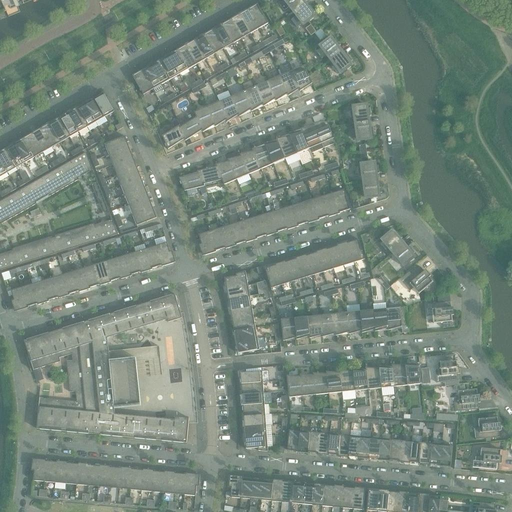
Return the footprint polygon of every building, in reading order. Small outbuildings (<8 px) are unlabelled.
[(304,3),(301,0),(282,0),(288,8),(289,7),(293,12),(304,3)] [(314,17),(312,14),(315,12),(310,6),(307,8),(304,3),(293,12),(297,16),(291,21),(297,28),(303,24),(303,25),(314,17)] [(268,24),(257,5),(249,10),(259,29),(268,24)] [(259,29),(249,10),(240,15),(251,34),(259,29)] [(251,34),(240,15),(231,20),(242,39),(250,34),(251,34)] [(242,39),(231,20),(222,25),(233,44),(241,39),(242,39)] [(317,32),(311,24),(305,29),(311,37),(314,34),(317,32)] [(233,44),(222,25),(213,30),(224,49),(232,44),(233,44)] [(326,37),(320,29),(317,32),(314,34),(320,41),(326,37)] [(224,49),(213,30),(204,35),(215,54),(223,49),(224,49)] [(215,54),(204,35),(195,41),(206,59),(214,54),(215,54)] [(341,52),(338,47),(340,46),(335,39),(333,41),(331,38),(320,47),(321,48),(315,52),(321,60),(327,55),(331,60),(341,52)] [(206,59),(195,41),(186,46),(197,65),(206,59)] [(197,65),(186,46),(177,51),(188,70),(197,65)] [(188,70),(177,51),(168,56),(179,75),(188,70)] [(350,63),(352,61),(347,55),(345,57),(341,52),(331,60),(334,65),(333,66),(339,74),(340,72),(341,74),(352,65),(350,63)] [(179,75),(168,56),(159,61),(170,80),(179,75)] [(170,80),(159,61),(151,66),(161,85),(170,80)] [(161,85),(151,66),(142,71),(153,90),(155,94),(164,89),(161,85)] [(300,92),(312,84),(304,66),(291,72),(299,90),(300,92)] [(348,70),(343,74),(347,79),(352,75),(348,70)] [(153,90),(142,71),(132,76),(143,95),(153,90)] [(299,90),(291,72),(279,77),(287,96),(288,97),(299,90)] [(287,96),(279,77),(267,82),(275,100),(276,102),(287,95),(287,96)] [(275,100),(267,82),(255,87),(263,105),(263,107),(264,107),(275,100)] [(263,105),(255,87),(243,92),(251,110),(251,112),(252,112),(263,105)] [(238,115),(230,97),(228,92),(217,96),(219,102),(218,102),(226,121),(227,123),(227,122),(238,115)] [(251,110),(243,92),(230,97),(238,115),(239,117),(240,117),(251,110)] [(105,117),(114,112),(103,93),(94,99),(105,117)] [(105,117),(94,99),(85,104),(96,122),(98,127),(107,122),(105,117)] [(226,121),(218,102),(206,108),(214,126),(215,128),(226,121)] [(96,122),(85,104),(76,109),(87,128),(96,122)] [(371,116),(370,108),(367,109),(367,106),(353,107),(353,109),(350,109),(351,119),(355,118),(355,124),(369,122),(368,117),(371,116)] [(214,126),(206,108),(195,113),(202,132),(203,133),(214,126)] [(87,128),(76,109),(67,114),(78,133),(87,128)] [(202,132),(195,113),(194,112),(194,111),(186,115),(190,122),(180,128),(185,140),(185,141),(202,131),(202,132)] [(78,133),(67,114),(59,119),(69,138),(78,133)] [(69,138),(59,119),(50,124),(60,143),(69,138)] [(180,128),(179,124),(177,120),(172,122),(175,129),(162,137),(168,150),(184,139),(185,140),(180,128)] [(336,143),(335,140),(326,121),(313,124),(313,126),(323,148),(336,143)] [(374,136),(373,128),(370,128),(369,122),(355,124),(356,130),(353,131),(354,140),(358,140),(358,141),(371,139),(371,136),(374,136)] [(60,143),(50,124),(41,129),(52,148),(60,143)] [(311,154),(323,148),(313,126),(300,129),(301,131),(309,149),(311,154)] [(52,148),(41,129),(32,134),(43,153),(52,148)] [(309,149),(301,131),(288,134),(289,136),(297,154),(309,149)] [(43,153),(32,134),(23,139),(34,158),(43,153)] [(297,154),(289,136),(276,139),(277,141),(285,159),(297,154)] [(129,147),(125,137),(105,145),(108,155),(129,147)] [(341,137),(335,140),(336,143),(338,147),(345,144),(341,137)] [(34,158),(23,139),(14,144),(25,163),(34,158)] [(273,164),(285,159),(277,141),(264,145),(265,147),(273,164)] [(25,163),(14,144),(5,149),(16,168),(25,163)] [(133,157),(129,147),(108,155),(113,165),(133,157)] [(261,170),(273,164),(265,147),(252,150),(252,151),(261,170)] [(16,168),(5,149),(0,152),(0,160),(7,173),(16,168)] [(261,170),(252,151),(253,152),(240,155),(241,157),(249,175),(261,170)] [(49,197),(79,180),(78,179),(92,170),(86,154),(86,153),(85,153),(0,202),(0,224),(0,225),(36,204),(36,203),(48,196),(49,197)] [(137,167),(133,157),(113,165),(117,175),(137,167)] [(236,180),(249,175),(241,157),(228,160),(228,161),(236,180)] [(236,180),(228,161),(228,162),(215,165),(216,167),(224,185),(236,180)] [(379,174),(378,166),(375,166),(375,163),(361,165),(361,167),(355,168),(356,177),(363,176),(363,182),(377,180),(376,174),(379,174)] [(141,178),(137,168),(137,167),(117,175),(121,186),(141,178)] [(224,185),(216,167),(197,172),(198,174),(205,189),(219,186),(220,188),(225,186),(224,185)] [(205,189),(198,174),(179,178),(184,192),(199,188),(202,195),(207,193),(205,189)] [(145,188),(141,178),(121,186),(125,196),(145,188)] [(382,193),(381,185),(378,186),(377,180),(363,182),(364,188),(363,188),(364,197),(366,197),(366,199),(379,197),(379,194),(382,193)] [(100,190),(97,182),(91,184),(94,192),(100,190)] [(149,198),(145,188),(125,196),(129,206),(149,198)] [(350,210),(344,190),(333,194),(340,213),(350,210)] [(340,213),(333,194),(323,197),(329,217),(340,214),(340,213)] [(329,217),(323,197),(313,200),(319,219),(328,216),(329,218),(329,217)] [(153,208),(149,198),(129,206),(133,216),(153,208)] [(319,219),(313,200),(302,203),(309,224),(319,220),(319,219)] [(108,210),(105,202),(99,205),(102,213),(108,210)] [(309,224),(302,203),(292,206),(298,226),(308,223),(308,224),(309,224)] [(299,227),(298,226),(292,206),(282,209),(288,230),(299,227)] [(157,218),(153,208),(133,216),(137,226),(157,218)] [(288,230),(282,209),(271,213),(278,233),(278,232),(287,229),(288,230)] [(278,233),(271,213),(261,216),(267,237),(278,233)] [(267,237),(261,216),(250,219),(257,238),(266,236),(267,237)] [(257,240),(257,238),(250,219),(240,222),(247,243),(257,240)] [(1,271),(117,235),(117,234),(112,220),(94,226),(94,224),(55,238),(52,239),(51,237),(12,249),(13,251),(0,254),(0,270),(0,271),(1,271)] [(247,243),(240,222),(230,226),(236,246),(237,246),(236,245),(246,242),(246,243),(247,243)] [(236,246),(230,226),(220,229),(226,249),(236,246)] [(226,249),(220,229),(209,232),(216,251),(225,248),(225,249),(226,249)] [(403,244),(400,240),(402,238),(397,232),(394,234),(392,231),(382,240),(383,241),(382,243),(388,250),(389,249),(393,253),(403,244)] [(216,252),(216,251),(209,232),(198,235),(201,244),(199,245),(202,257),(216,252)] [(365,260),(358,240),(348,243),(354,263),(365,260)] [(348,243),(348,242),(337,245),(343,266),(354,263),(348,243)] [(176,263),(172,251),(170,252),(167,243),(156,246),(162,267),(176,263)] [(414,257),(412,255),(415,253),(409,247),(407,249),(403,244),(393,253),(397,258),(396,259),(402,266),(403,265),(404,266),(414,257)] [(343,266),(337,245),(337,246),(337,247),(327,250),(333,270),(343,266)] [(162,267),(156,246),(146,249),(152,270),(152,269),(162,266),(162,267)] [(152,270),(146,249),(135,253),(142,273),(152,270)] [(327,250),(327,249),(316,252),(323,273),(333,270),(327,250)] [(323,273),(316,252),(316,253),(307,256),(313,276),(323,273)] [(142,273),(135,253),(125,256),(131,277),(132,276),(131,275),(141,272),(141,273),(142,273)] [(307,256),(306,255),(296,258),(302,279),(313,276),(307,256)] [(131,277),(125,256),(115,259),(121,280),(131,277)] [(302,279),(296,258),(295,258),(296,260),(286,262),(292,282),(302,279)] [(121,280),(115,259),(104,262),(111,283),(111,282),(120,279),(121,280)] [(286,262),(286,261),(275,265),(281,285),(292,282),(286,262)] [(111,283),(104,262),(94,265),(100,286),(111,283)] [(410,264),(404,269),(407,273),(413,268),(410,264)] [(100,286),(94,265),(84,269),(90,289),(90,288),(100,285),(100,286)] [(281,285),(275,265),(275,266),(265,269),(270,288),(281,285)] [(433,282),(429,278),(431,276),(426,270),(424,272),(420,267),(402,283),(410,292),(411,291),(410,291),(413,288),(418,295),(425,289),(427,290),(428,290),(429,290),(431,290),(432,288),(433,287),(433,285),(432,283),(433,282)] [(90,289),(84,269),(73,272),(80,293),(90,289)] [(80,293),(73,272),(63,275),(69,296),(70,296),(69,294),(79,291),(79,293),(80,293)] [(248,285),(245,272),(236,275),(236,276),(235,277),(224,279),(226,289),(248,285)] [(69,296),(63,275),(53,278),(58,298),(59,299),(69,296)] [(58,298),(53,278),(42,281),(49,302),(49,301),(58,298)] [(49,302),(42,281),(32,285),(38,305),(49,302)] [(390,288),(385,282),(381,285),(387,291),(390,288)] [(399,289),(394,284),(391,287),(395,292),(399,289)] [(38,305),(32,285),(22,288),(28,308),(28,307),(38,304),(38,305)] [(250,296),(248,286),(248,285),(226,289),(228,300),(250,296)] [(28,308),(22,288),(11,291),(14,300),(11,301),(15,313),(28,308)] [(162,376),(159,347),(108,352),(107,339),(167,320),(168,323),(182,319),(181,314),(175,295),(86,322),(93,344),(100,411),(98,435),(186,443),(188,424),(189,419),(174,417),(174,420),(115,414),(114,407),(141,404),(139,378),(162,376)] [(252,307),(250,297),(250,296),(228,300),(230,311),(252,307)] [(452,322),(452,316),(454,316),(453,308),(451,308),(450,302),(446,302),(446,297),(437,299),(438,303),(427,304),(428,317),(429,317),(429,316),(432,316),(433,324),(443,323),(443,328),(443,329),(453,328),(453,327),(452,327),(451,322),(452,322)] [(254,318),(252,307),(230,311),(232,322),(254,318)] [(409,333),(406,307),(386,309),(387,329),(388,329),(388,331),(401,327),(402,334),(409,333)] [(387,329),(386,309),(373,311),(374,330),(375,330),(375,332),(387,329)] [(374,330),(373,311),(360,312),(361,332),(362,331),(362,334),(374,330)] [(361,332),(360,312),(347,313),(347,333),(348,333),(349,335),(361,332)] [(347,333),(347,313),(334,315),(334,334),(335,334),(336,336),(347,333)] [(334,334),(334,315),(321,316),(321,336),(322,335),(322,338),(323,338),(334,334)] [(321,336),(321,316),(307,317),(308,337),(309,337),(309,339),(310,339),(321,336)] [(308,337),(307,317),(294,319),(295,338),(296,338),(296,340),(308,337)] [(255,328),(254,318),(232,322),(234,332),(255,328)] [(295,338),(294,319),(281,320),(283,342),(295,338)] [(100,411),(93,344),(86,322),(24,341),(33,371),(34,371),(33,370),(60,362),(59,359),(72,355),(72,361),(67,362),(70,393),(75,392),(76,402),(40,399),(40,398),(39,398),(36,429),(98,435),(100,411)] [(257,339),(255,328),(234,332),(236,343),(257,339)] [(259,350),(257,339),(236,343),(237,350),(238,350),(239,354),(259,350)] [(460,375),(459,367),(457,367),(456,361),(455,361),(455,356),(456,356),(446,357),(447,362),(437,363),(438,371),(436,372),(436,371),(435,371),(437,383),(458,381),(458,375),(460,375)] [(407,386),(406,364),(405,364),(405,366),(393,366),(394,387),(407,386)] [(421,384),(419,365),(406,364),(407,386),(421,384)] [(394,387),(393,366),(392,366),(392,368),(380,367),(381,388),(394,387)] [(381,388),(380,367),(379,367),(379,369),(367,368),(368,390),(381,388)] [(368,390),(367,368),(365,368),(366,370),(353,370),(355,391),(368,390)] [(355,391),(353,370),(352,370),(352,372),(340,371),(342,393),(355,391)] [(263,383),(262,371),(242,373),(242,377),(241,378),(241,384),(263,383)] [(342,393),(340,371),(339,371),(339,373),(327,372),(329,394),(342,393)] [(329,394),(327,372),(326,372),(326,374),(314,374),(316,395),(329,394)] [(316,395),(314,374),(313,374),(313,376),(301,375),(302,397),(316,395)] [(302,397),(301,375),(300,375),(300,377),(287,376),(289,398),(302,397)] [(264,394),(263,383),(241,384),(242,395),(264,394)] [(480,403),(479,395),(477,396),(477,390),(458,392),(459,400),(455,400),(454,400),(455,412),(479,410),(478,403),(480,403)] [(271,403),(271,393),(264,394),(242,395),(243,406),(264,404),(271,403)] [(265,415),(264,404),(243,406),(243,417),(265,415)] [(501,431),(500,423),(498,424),(497,418),(496,418),(496,413),(497,413),(497,412),(487,413),(487,414),(488,419),(478,420),(479,428),(475,428),(475,427),(474,428),(476,440),(499,437),(499,431),(501,431)] [(266,426),(265,415),(243,417),(244,428),(266,426)] [(267,437),(266,426),(244,428),(245,438),(267,437)] [(298,453),(300,431),(289,430),(287,451),(297,452),(297,453),(298,453)] [(308,454),(310,432),(300,431),(298,453),(308,454)] [(358,459),(360,437),(361,432),(351,431),(350,436),(348,458),(349,458),(349,457),(358,458),(358,459)] [(318,455),(320,433),(310,432),(308,454),(308,453),(318,454),(317,455),(318,455)] [(328,456),(330,434),(320,433),(318,455),(328,456)] [(338,457),(340,435),(330,434),(328,456),(329,455),(338,456),(338,457)] [(348,458),(350,436),(340,435),(338,457),(348,458)] [(268,452),(267,437),(245,438),(246,450),(258,449),(258,450),(258,451),(268,452)] [(369,460),(371,438),(360,437),(358,459),(369,460)] [(378,461),(381,439),(371,438),(369,460),(369,459),(379,459),(378,461)] [(389,462),(391,440),(381,439),(378,461),(389,462)] [(399,463),(401,441),(391,440),(389,462),(390,462),(390,460),(399,461),(399,463)] [(409,464),(411,442),(401,441),(399,463),(409,464)] [(420,465),(422,443),(411,442),(409,464),(410,464),(410,462),(419,463),(419,465),(420,465)] [(430,466),(432,444),(422,443),(420,465),(430,466)] [(440,467),(442,445),(432,444),(430,466),(430,464),(440,465),(439,466),(440,467)] [(451,468),(453,446),(442,445),(440,467),(451,468)] [(501,464),(502,457),(500,456),(501,450),(481,449),(481,457),(477,456),(476,456),(475,468),(499,470),(499,464),(501,464)] [(44,482),(46,460),(32,459),(31,471),(34,471),(33,481),(44,482)] [(55,483),(57,461),(56,463),(47,462),(47,460),(46,460),(44,482),(55,483)] [(462,471),(462,460),(454,460),(453,470),(462,471)] [(66,484),(68,462),(57,461),(55,483),(66,484)] [(76,485),(78,463),(78,465),(68,464),(68,463),(68,462),(66,484),(76,485)] [(87,486),(89,464),(78,463),(76,485),(87,486)] [(98,487),(100,466),(99,467),(90,466),(90,465),(89,464),(87,486),(98,487)] [(109,488),(111,467),(100,466),(98,487),(109,488)] [(120,489),(122,468),(121,468),(121,469),(111,468),(111,467),(109,488),(120,489)] [(130,490),(132,469),(122,468),(120,489),(130,490)] [(141,491),(143,470),(143,471),(133,470),(133,469),(132,469),(130,490),(141,491)] [(152,492),(154,471),(143,470),(141,491),(152,492)] [(163,493),(165,472),(164,472),(164,473),(154,472),(154,471),(152,492),(163,493)] [(173,494),(175,473),(165,472),(163,493),(173,494)] [(184,495),(186,474),(186,475),(176,474),(176,473),(175,473),(173,494),(184,495)] [(199,487),(200,475),(186,474),(184,495),(195,496),(196,487),(199,487)] [(241,499),(243,477),(229,476),(228,488),(231,488),(230,498),(241,499)] [(251,500),(253,478),(252,479),(243,478),(243,477),(241,499),(251,500)] [(261,501),(263,479),(253,478),(251,500),(261,501)] [(271,502),(273,480),(273,481),(263,480),(264,479),(263,479),(261,501),(271,502)] [(281,503),(283,481),(273,480),(271,502),(281,503)] [(291,504),(294,482),(293,482),(293,483),(284,482),(284,481),(283,481),(281,503),(291,504)] [(302,505),(304,483),(294,482),(291,504),(302,505)] [(312,505),(314,484),(314,485),(304,484),(304,483),(302,505),(312,505)] [(322,506),(324,485),(314,484),(312,505),(322,506)] [(332,507),(334,486),(334,487),(324,486),(325,485),(324,485),(322,506),(332,507)] [(342,508),(345,487),(334,486),(332,507),(342,508)] [(352,509),(355,488),(354,488),(354,489),(345,488),(345,487),(342,508),(352,509)] [(363,510),(365,489),(355,488),(352,509),(363,510)] [(377,511),(379,490),(378,491),(368,490),(366,511),(377,511)] [(380,511),(387,511),(389,491),(379,490),(377,511),(380,511)] [(397,511),(399,492),(399,493),(389,492),(390,491),(389,491),(387,511),(397,511)] [(407,511),(410,493),(399,492),(397,511),(407,511)] [(417,511),(420,494),(419,494),(419,495),(410,494),(410,493),(407,511),(417,511)] [(428,511),(430,496),(430,495),(420,494),(417,511),(428,511)] [(438,511),(440,497),(430,496),(428,511),(438,511)] [(496,511),(497,511),(495,511),(495,505),(472,503),(470,511),(496,511)]
